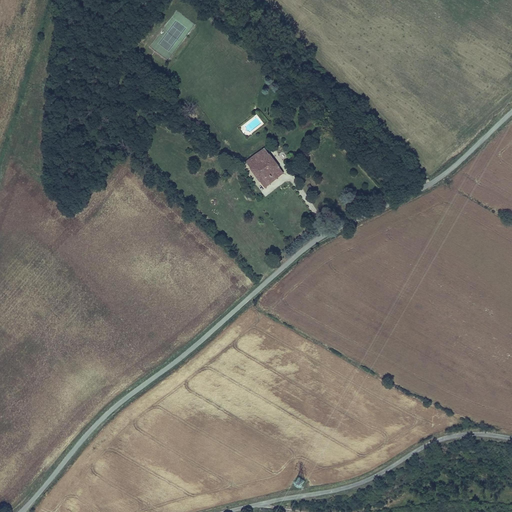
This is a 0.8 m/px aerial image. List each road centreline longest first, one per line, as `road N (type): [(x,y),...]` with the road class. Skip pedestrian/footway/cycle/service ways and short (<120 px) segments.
road 1 (tertiary): [(511,111),(431,182),(301,250),(110,410),(20,511)]
road 2 (unclassified): [(511,437),(448,435),(348,486),(223,511)]
